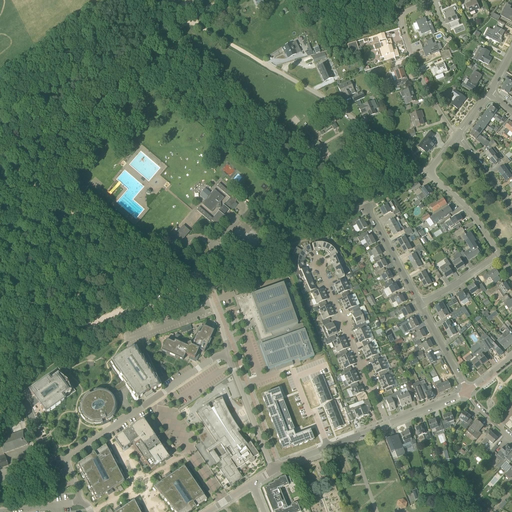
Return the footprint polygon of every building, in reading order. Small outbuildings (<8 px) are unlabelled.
[(476,1),(466,5),(470,14),(470,13),(471,16),(475,15),(474,12),(480,9),(476,1)] [(511,21),(511,20),(511,9),(510,9),(511,7),(507,4),(501,16),(511,21)] [(456,16),(453,8),(443,11),(446,17),(447,17),(448,19),(445,20),(446,25),(448,24),(450,28),(459,25),(457,20),(458,20),(456,16)] [(227,15),(224,9),(216,13),(218,19),(227,15)] [(414,25),(413,25),(414,26),(416,29),(415,30),(416,31),(419,29),(421,34),(422,34),(422,35),(431,31),(433,35),(436,33),(433,27),(430,28),(428,23),(427,20),(426,18),(417,22),(416,21),(416,22),(417,23),(414,25)] [(488,30),(485,36),(499,43),(501,40),(502,39),(501,39),(504,33),(505,32),(502,30),(504,25),(498,22),(495,27),(497,28),(495,33),(488,30)] [(380,43),(373,45),(375,51),(378,50),(380,58),(382,57),(383,57),(384,61),(399,56),(397,50),(394,51),(393,51),(391,46),(392,45),(390,39),(386,41),(380,43)] [(428,46),(423,49),(426,57),(430,55),(432,54),(433,54),(439,52),(436,43),(434,44),(432,40),(427,42),(428,46)] [(413,51),(422,47),(420,41),(410,45),(413,51)] [(286,54),(285,54),(285,55),(286,54),(288,58),(296,54),(301,52),(296,42),(291,44),(282,48),(284,53),(285,52),(286,54)] [(359,53),(356,42),(347,45),(351,55),(359,53)] [(484,49),(478,60),(481,61),(484,63),(486,64),(488,65),(489,64),(490,62),(491,60),(487,58),(488,56),(490,53),(488,52),(484,49)] [(324,53),(315,55),(318,61),(326,58),(324,53)] [(318,67),(320,72),(321,75),(330,71),(327,63),(318,67)] [(435,77),(445,73),(448,72),(444,63),(431,69),(435,77)] [(402,65),(389,70),(391,73),(394,72),(396,81),(398,81),(398,83),(396,83),(397,87),(398,87),(403,85),(408,83),(409,83),(408,82),(407,78),(406,78),(407,77),(406,77),(405,78),(405,75),(403,70),(404,69),(403,68),(404,68),(404,67),(403,68),(403,66),(402,65)] [(324,82),(333,78),(330,71),(321,75),(324,82)] [(466,86),(465,88),(472,92),(474,90),(477,85),(477,84),(479,80),(482,77),(482,76),(475,72),(473,76),(471,81),(470,80),(466,86)] [(345,85),(338,87),(341,95),(343,94),(344,94),(346,97),(350,95),(355,93),(354,89),(353,89),(350,82),(345,85)] [(508,94),(511,89),(505,85),(501,91),(508,94)] [(403,91),(400,92),(401,97),(405,96),(406,98),(407,104),(409,103),(416,101),(413,95),(413,92),(411,89),(404,91),(403,91)] [(453,102),(451,105),(458,109),(461,106),(460,106),(461,104),(462,105),(466,99),(460,94),(459,94),(454,91),(452,94),(453,95),(454,96),(452,99),(452,101),(454,102),(453,102)] [(364,98),(362,92),(351,97),(354,102),(356,101),(362,99),(364,98)] [(376,114),(370,102),(363,105),(364,105),(359,108),(362,114),(367,112),(369,117),(376,114)] [(495,114),(497,112),(498,111),(491,106),(488,111),(500,121),(504,123),(507,119),(503,116),(502,119),(495,114)] [(415,127),(424,124),(421,116),(423,115),(421,111),(411,115),(413,121),(415,127)] [(500,121),(488,111),(484,116),(490,121),(492,118),(499,123),(500,121)] [(487,125),(490,121),(484,116),(481,121),(487,125)] [(483,130),(487,125),(481,121),(477,126),(483,130)] [(507,135),(511,128),(511,123),(510,122),(505,127),(506,129),(504,132),(505,133),(502,136),(505,138),(506,136),(507,135)] [(479,135),(483,130),(477,126),(473,131),(479,135)] [(483,137),(479,135),(473,131),(470,135),(476,140),(478,137),(481,140),(481,139),(484,142),(482,145),(486,147),(488,144),(490,142),(486,140),(483,137)] [(428,139),(420,148),(426,153),(427,153),(428,152),(430,150),(431,148),(432,149),(436,145),(430,141),(434,135),(430,132),(427,136),(426,137),(428,139)] [(490,160),(498,154),(494,148),(497,145),(492,139),(490,142),(488,144),(492,149),(486,154),(490,160)] [(324,150),(318,141),(313,144),(319,153),(324,150)] [(495,165),(502,159),(498,154),(490,160),(495,165)] [(510,170),(506,165),(504,166),(498,170),(502,176),(511,170),(510,170)] [(511,177),(511,176),(511,175),(511,171),(511,170),(502,176),(506,182),(511,177)] [(414,191),(421,186),(418,183),(416,185),(413,187),(411,188),(414,191)] [(76,200),(83,192),(73,184),(66,192),(76,200)] [(230,211),(229,210),(238,200),(219,184),(217,187),(230,198),(224,205),(223,205),(230,211)] [(433,193),(431,190),(429,188),(427,186),(421,191),(422,193),(419,195),(422,200),(426,197),(426,198),(433,193)] [(217,207),(219,207),(219,204),(223,199),(214,190),(202,203),(212,212),(217,207)] [(437,211),(446,205),(447,204),(444,199),(437,203),(436,201),(430,205),(434,212),(437,211)] [(384,216),(391,212),(390,209),(394,207),(391,202),(384,206),(384,207),(380,210),(384,216)] [(434,224),(453,212),(448,206),(442,210),(430,217),(430,218),(434,224)] [(216,225),(223,217),(224,216),(225,216),(218,211),(219,211),(213,219),(199,207),(196,210),(210,222),(211,220),(216,225)] [(430,217),(428,214),(421,218),(423,222),(430,218),(430,217)] [(445,229),(448,234),(451,231),(461,225),(459,223),(463,220),(460,215),(451,220),(453,224),(448,227),(445,229)] [(394,219),(388,223),(389,226),(390,227),(391,229),(397,226),(396,222),(398,221),(399,221),(399,220),(398,217),(394,219)] [(360,231),(367,227),(363,219),(359,221),(357,218),(350,222),(353,227),(356,225),(360,231)] [(397,226),(391,229),(392,231),(393,233),(394,236),(401,232),(404,230),(403,228),(403,227),(402,228),(399,229),(397,226)] [(462,228),(454,233),(457,237),(460,234),(466,242),(470,249),(464,253),(464,254),(466,257),(468,261),(476,256),(477,255),(480,253),(480,252),(478,249),(479,249),(476,244),(474,242),(476,241),(473,235),(471,232),(470,233),(466,235),(464,232),(465,231),(463,229),(462,228)] [(174,237),(181,243),(187,236),(179,230),(174,237)] [(365,249),(376,243),(375,243),(371,236),(371,235),(368,237),(366,233),(357,238),(360,242),(364,240),(366,244),(363,245),(365,249)] [(408,243),(412,241),(410,237),(407,239),(405,237),(398,241),(401,247),(409,243),(408,243)] [(412,249),(409,243),(401,247),(405,253),(412,249)] [(341,253),(340,253),(336,246),(332,248),(331,247),(327,244),(324,250),(327,252),(330,254),(331,257),(329,258),(335,255),(341,253)] [(309,253),(312,252),(309,246),(305,248),(302,251),(300,250),(298,250),(296,250),(294,252),(293,253),(299,256),(305,259),(306,256),(309,253)] [(415,255),(408,258),(412,264),(422,258),(420,255),(421,254),(420,252),(424,249),(423,247),(416,251),(413,252),(415,255)] [(371,251),(368,253),(370,257),(373,256),(374,258),(373,259),(374,262),(382,258),(380,258),(379,256),(382,254),(378,248),(371,252),(371,251)] [(456,262),(453,264),(458,271),(464,267),(464,266),(465,267),(461,260),(463,258),(466,257),(464,254),(461,255),(460,253),(458,251),(457,252),(454,253),(456,255),(455,256),(453,257),(454,258),(456,262)] [(336,258),(331,261),(334,268),(340,266),(338,261),(341,260),(340,257),(342,257),(341,253),(335,255),(336,258)] [(304,265),(304,262),(305,259),(299,256),(298,261),(298,266),(292,268),(293,270),(294,273),(297,272),(299,271),(301,270),(305,269),(304,265)] [(421,271),(431,265),(429,263),(426,264),(425,262),(425,263),(422,258),(412,264),(415,270),(419,268),(421,271)] [(453,274),(451,270),(453,269),(447,259),(444,261),(446,264),(440,268),(447,278),(453,274)] [(378,275),(383,273),(385,271),(383,268),(387,266),(383,260),(376,264),(378,267),(374,270),(375,272),(373,273),(376,277),(378,275)] [(429,278),(427,275),(431,273),(429,270),(432,268),(431,265),(421,271),(422,273),(418,276),(421,282),(429,278)] [(339,279),(344,277),(340,266),(334,268),(339,279)] [(492,280),(499,275),(496,269),(488,274),(483,277),(485,280),(490,277),(492,280)] [(297,272),(294,273),(296,276),(299,275),(300,278),(304,277),(305,281),(311,278),(308,271),(308,270),(302,273),(301,270),(299,271),(297,272)] [(382,288),(384,287),(391,283),(389,280),(392,278),(389,272),(384,274),(383,273),(378,275),(379,277),(381,277),(383,280),(379,282),(382,288)] [(337,284),(335,285),(337,289),(347,285),(344,280),(345,279),(344,277),(339,279),(338,279),(339,282),(336,283),(337,284)] [(316,289),(311,278),(305,281),(307,285),(304,286),(307,293),(310,291),(316,289)] [(432,284),(434,283),(433,279),(430,281),(429,278),(421,282),(425,288),(432,284)] [(501,282),(492,288),(495,293),(499,290),(503,298),(500,300),(502,303),(503,302),(509,298),(507,295),(506,296),(505,294),(511,290),(509,288),(506,283),(504,284),(503,284),(502,285),(502,284),(501,282)] [(300,316),(289,287),(285,289),(283,283),(257,292),(256,289),(235,296),(245,323),(250,322),(250,321),(250,319),(253,318),(262,344),(260,345),(268,370),(275,367),(277,371),(293,365),(292,361),(299,359),(300,362),(314,356),(302,323),(299,325),(297,317),(300,316)] [(385,289),(383,290),(387,297),(392,294),(399,291),(398,290),(400,289),(398,286),(397,287),(395,284),(393,285),(392,285),(391,283),(384,287),(385,289)] [(483,292),(479,286),(476,288),(474,284),(471,287),(469,286),(468,287),(468,289),(472,295),(476,293),(477,295),(483,292)] [(347,285),(337,289),(338,293),(340,293),(341,294),(342,297),(349,294),(347,291),(349,290),(347,285)] [(316,289),(310,291),(311,294),(312,294),(313,295),(314,299),(324,295),(323,290),(321,291),(320,290),(318,291),(317,289),(316,289)] [(472,300),(468,293),(465,295),(463,292),(460,293),(459,292),(456,294),(457,295),(457,296),(462,304),(464,304),(469,301),(472,300)] [(344,300),(342,301),(344,305),(354,301),(352,295),(351,295),(350,296),(349,294),(342,297),(343,299),(344,300)] [(389,298),(393,304),(396,302),(398,306),(405,302),(401,296),(399,297),(397,294),(389,298)] [(324,295),(314,299),(317,304),(318,303),(320,306),(326,303),(325,301),(325,300),(324,300),(326,299),(324,295)] [(509,298),(503,302),(506,306),(509,310),(511,307),(511,300),(511,301),(509,298)] [(354,301),(344,305),(345,309),(347,309),(348,310),(350,309),(351,311),(353,311),(359,308),(358,305),(356,306),(354,301)] [(321,309),(319,310),(321,315),(331,311),(329,306),(328,307),(327,306),(326,303),(320,306),(321,309)] [(439,305),(435,307),(439,313),(449,308),(447,305),(445,306),(443,303),(439,305)] [(470,316),(464,306),(461,308),(463,311),(465,314),(467,318),(470,316)] [(398,309),(389,313),(391,316),(394,315),(397,313),(399,316),(402,314),(403,315),(404,318),(412,314),(411,314),(410,311),(409,310),(408,307),(399,311),(398,309)] [(365,315),(362,310),(361,310),(359,308),(353,311),(354,315),(352,316),(354,320),(365,315)] [(449,308),(439,313),(439,314),(442,319),(449,315),(448,312),(450,311),(449,308)] [(452,313),(451,314),(452,317),(459,313),(463,311),(461,308),(458,310),(452,313)] [(331,311),(321,315),(323,320),(321,321),(322,324),(329,321),(330,320),(329,318),(332,317),(331,315),(333,315),(331,311)] [(454,320),(465,314),(463,311),(459,313),(452,317),(454,320)] [(366,324),(365,322),(367,321),(365,315),(354,320),(356,324),(358,323),(360,327),(366,324)] [(419,326),(414,318),(414,319),(408,322),(412,329),(419,326)] [(407,324),(405,320),(396,325),(398,329),(407,324)] [(457,326),(456,323),(454,324),(452,320),(450,321),(443,325),(446,331),(457,326)] [(324,326),(322,327),(324,333),(335,328),(333,324),(332,323),(330,324),(329,321),(322,324),(324,326)] [(357,333),(356,334),(358,338),(368,333),(365,328),(368,327),(367,324),(366,324),(360,327),(358,328),(360,331),(357,332),(357,333),(358,333),(357,333)] [(511,336),(510,333),(509,333),(511,331),(509,327),(506,324),(503,326),(507,331),(502,335),(503,336),(506,339),(511,346),(511,345),(511,346),(511,345),(511,336)] [(196,356),(199,350),(204,352),(214,331),(203,326),(200,333),(198,332),(191,346),(190,343),(187,344),(188,347),(175,341),(174,343),(166,340),(162,351),(183,360),(185,355),(192,357),(194,359),(196,356)] [(459,333),(457,329),(459,328),(457,326),(446,331),(450,338),(457,334),(459,333)] [(335,328),(324,333),(327,339),(328,341),(329,340),(336,337),(335,335),(337,334),(337,333),(335,328)] [(414,339),(412,340),(415,345),(416,345),(420,343),(421,342),(419,340),(426,336),(425,335),(422,330),(415,334),(417,337),(414,339)] [(368,333),(358,338),(359,342),(361,341),(362,342),(363,345),(369,342),(368,339),(370,339),(368,333)] [(503,353),(493,342),(490,339),(488,336),(482,342),(484,345),(488,350),(489,351),(494,348),(496,350),(495,351),(500,357),(503,353)] [(511,346),(506,339),(503,336),(498,341),(505,350),(508,348),(510,347),(510,346),(511,346)] [(336,337),(329,340),(331,343),(333,342),(335,348),(345,343),(346,343),(344,339),(343,338),(341,338),(339,340),(338,339),(337,337),(336,337)] [(364,349),(363,350),(364,354),(375,349),(371,341),(369,342),(363,345),(364,347),(364,349)] [(420,343),(416,345),(419,350),(420,350),(423,348),(425,351),(427,351),(433,347),(430,343),(429,341),(422,345),(421,345),(420,343)] [(345,343),(335,348),(337,352),(337,353),(339,352),(340,354),(340,355),(347,352),(346,350),(346,349),(348,348),(347,347),(346,344),(346,343),(345,343)] [(160,386),(142,345),(127,352),(125,352),(119,357),(108,364),(121,382),(109,390),(108,392),(106,390),(103,390),(101,389),(98,389),(95,390),(94,391),(93,391),(94,393),(90,394),(89,393),(88,393),(86,395),(84,397),(82,399),(81,401),(80,404),(79,406),(79,409),(80,412),(81,414),(82,417),(83,419),(85,421),(88,422),(90,423),(92,424),(95,424),(98,424),(100,424),(101,423),(102,425),(108,422),(108,421),(108,420),(110,419),(112,418),(113,416),(114,414),(116,412),(116,409),(117,407),(117,404),(116,402),(115,399),(115,398),(113,396),(111,394),(113,392),(114,391),(115,391),(116,391),(117,391),(118,391),(119,391),(126,386),(136,400),(144,395),(146,398),(153,393),(152,390),(160,386)] [(476,351),(473,353),(482,365),(485,363),(487,361),(483,355),(482,354),(488,350),(484,345),(481,347),(476,351)] [(375,349),(364,354),(366,358),(367,358),(368,357),(368,358),(369,358),(370,358),(371,357),(372,358),(372,360),(379,357),(379,356),(378,354),(380,353),(378,348),(375,349)] [(341,357),(339,358),(340,359),(342,364),(352,359),(353,359),(351,356),(351,354),(350,354),(348,354),(347,352),(340,355),(341,357)] [(426,355),(431,364),(436,361),(431,353),(426,355)] [(482,365),(473,353),(471,355),(465,359),(468,362),(470,360),(472,362),(477,369),(482,365)] [(374,364),(372,364),(374,369),(384,364),(381,356),(379,357),(372,360),(373,362),(374,364)] [(352,359),(342,364),(344,369),(343,369),(344,372),(351,369),(350,366),(353,365),(355,364),(354,363),(353,359),(352,359)] [(384,364),(374,369),(376,373),(378,372),(378,373),(379,376),(389,371),(388,369),(386,369),(384,364)] [(40,417),(76,392),(58,367),(22,393),(30,403),(36,419),(40,417)] [(344,372),(340,374),(341,377),(340,377),(342,382),(346,381),(356,376),(357,376),(355,372),(354,371),(352,372),(351,369),(344,372)] [(381,380),(379,380),(381,385),(394,379),(392,374),(392,373),(391,371),(389,371),(379,376),(381,379),(381,380)] [(322,376),(313,379),(315,385),(324,381),(322,376)] [(356,376),(346,381),(348,386),(350,385),(351,388),(358,385),(357,382),(359,381),(358,380),(357,376),(356,376)] [(448,382),(446,378),(443,379),(444,383),(441,384),(444,391),(451,388),(448,382)] [(394,379),(381,385),(383,389),(385,388),(385,389),(386,392),(393,389),(396,387),(397,385),(394,379)] [(324,381),(315,385),(318,390),(327,387),(324,381)] [(426,399),(427,401),(433,398),(434,398),(433,397),(431,391),(432,391),(430,386),(427,387),(426,385),(424,381),(420,383),(426,399)] [(438,394),(444,391),(441,384),(440,381),(434,383),(435,387),(438,394)] [(412,386),(412,385),(411,385),(413,390),(414,389),(419,402),(424,400),(426,399),(420,383),(419,382),(419,383),(412,386)] [(352,391),(350,391),(352,396),(353,397),(362,393),(363,392),(364,392),(362,388),(361,387),(359,388),(358,385),(351,388),(352,391)] [(327,387),(318,390),(320,396),(329,392),(327,387)] [(407,392),(402,394),(406,404),(410,403),(410,401),(411,400),(409,395),(411,394),(410,391),(409,387),(406,388),(407,392)] [(267,396),(263,398),(265,403),(266,403),(270,414),(269,414),(273,425),(274,424),(278,435),(277,435),(281,446),(282,446),(285,451),(298,446),(298,447),(309,443),(309,442),(314,440),(311,432),(296,438),(294,433),(296,433),(281,395),(280,396),(278,391),(267,395),(267,396)] [(329,392),(320,396),(322,402),(331,398),(329,392)] [(397,398),(395,399),(397,406),(400,405),(401,404),(402,406),(406,404),(402,394),(397,396),(397,398)] [(241,438),(238,433),(240,431),(238,428),(236,430),(232,425),(229,419),(227,416),(224,411),(221,405),(220,402),(223,401),(222,398),(211,402),(212,403),(214,402),(215,404),(213,405),(214,408),(211,410),(210,407),(204,411),(203,409),(205,407),(196,413),(197,416),(200,415),(207,425),(219,442),(216,444),(218,446),(221,445),(226,453),(219,458),(213,451),(209,454),(216,465),(219,463),(221,466),(218,468),(223,475),(231,486),(239,480),(236,476),(238,475),(239,475),(240,475),(241,474),(241,473),(240,472),(239,472),(238,472),(237,469),(249,461),(250,462),(251,462),(252,462),(253,462),(254,461),(254,460),(255,459),(255,458),(254,457),(259,454),(252,445),(248,448),(246,446),(247,445),(246,443),(241,438)] [(391,398),(386,400),(390,411),(394,409),(393,407),(395,407),(397,406),(395,399),(392,400),(391,398)] [(334,401),(325,405),(327,410),(336,407),(334,401)] [(371,411),(368,404),(365,406),(364,404),(359,406),(364,419),(363,417),(367,415),(366,413),(367,413),(371,411)] [(354,420),(348,406),(344,408),(350,422),(354,420)] [(364,419),(359,406),(353,408),(353,407),(349,409),(350,412),(351,411),(353,418),(358,416),(359,419),(363,417),(363,419),(364,419)] [(336,407),(327,410),(329,416),(338,412),(336,407)] [(338,412),(329,416),(332,421),(341,418),(338,412)] [(466,430),(473,421),(472,421),(469,419),(471,417),(465,412),(460,418),(464,421),(461,425),(466,430)] [(454,421),(451,413),(444,416),(446,421),(442,422),(445,430),(452,427),(450,423),(454,421)] [(341,418),(332,421),(334,427),(343,424),(341,418)] [(151,470),(155,467),(169,458),(143,419),(114,439),(122,450),(133,443),(151,470)] [(444,430),(441,421),(437,423),(436,419),(429,422),(430,425),(429,425),(431,430),(435,429),(437,433),(444,430)] [(477,421),(471,428),(468,431),(472,435),(477,439),(482,434),(479,431),(483,426),(480,423),(477,421)] [(417,428),(415,428),(416,429),(419,437),(423,435),(425,441),(425,442),(432,439),(429,432),(426,434),(425,433),(422,426),(417,428)] [(493,444),(498,438),(492,433),(492,432),(489,430),(485,434),(488,436),(483,443),(485,445),(488,442),(489,441),(493,444)] [(0,442),(4,454),(28,445),(23,431),(0,439),(0,442)] [(418,449),(415,439),(412,440),(411,436),(411,434),(410,434),(409,431),(405,432),(405,433),(402,434),(401,434),(405,444),(411,441),(413,450),(418,449)] [(387,439),(387,440),(392,452),(394,457),(403,453),(403,452),(400,444),(397,446),(396,441),(395,441),(395,440),(393,437),(390,438),(390,439),(388,440),(387,440),(387,439)] [(124,481),(121,474),(106,445),(77,464),(82,473),(83,472),(87,477),(85,478),(89,486),(90,485),(94,490),(92,492),(96,500),(107,493),(109,495),(113,492),(111,490),(124,481)] [(493,454),(499,447),(496,445),(490,452),(493,454)] [(498,455),(497,456),(502,461),(501,462),(504,464),(511,454),(511,450),(511,448),(510,447),(509,447),(508,447),(507,448),(505,446),(498,455)] [(511,454),(504,464),(501,467),(507,473),(511,468),(508,466),(511,461),(511,454)] [(0,468),(8,465),(5,455),(0,457),(0,470),(0,468)] [(188,511),(207,500),(184,466),(171,475),(169,473),(165,476),(167,478),(154,487),(160,494),(162,493),(166,498),(164,499),(170,505),(172,504),(176,509),(174,510),(176,511),(188,511)] [(269,486),(263,488),(266,496),(272,511),(300,511),(301,511),(300,510),(303,509),(300,502),(297,504),(297,503),(291,505),(291,506),(287,508),(280,489),(289,485),(288,484),(291,483),(289,477),(286,478),(285,476),(279,478),(279,480),(273,482),(274,483),(268,485),(269,486)] [(248,498),(234,508),(236,511),(245,511),(244,510),(252,505),(253,506),(252,506),(252,507),(254,506),(248,498)] [(398,501),(397,506),(401,510),(405,508),(406,508),(407,503),(404,499),(398,500),(398,501)] [(140,511),(137,507),(134,500),(121,509),(119,507),(115,510),(116,511),(140,511)] [(484,511),(488,508),(483,502),(479,506),(484,511)]
